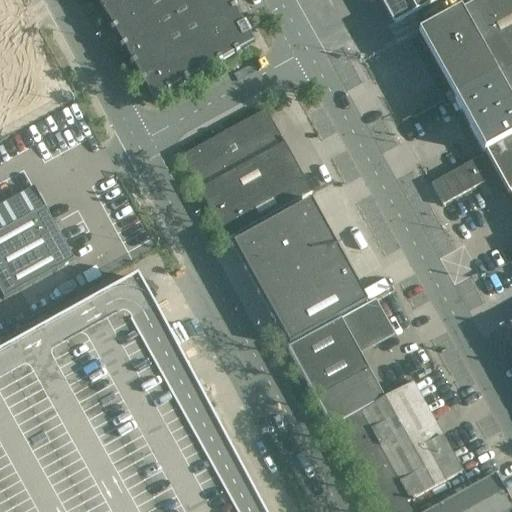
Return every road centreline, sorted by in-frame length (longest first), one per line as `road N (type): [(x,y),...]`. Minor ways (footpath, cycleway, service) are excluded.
road 1 (unclassified): [(306,49),(511,422)]
road 2 (unclassified): [(340,511),(137,144)]
road 3 (unclassified): [(137,144),(306,49)]
road 4 (unclassified): [(137,144),(57,0)]
